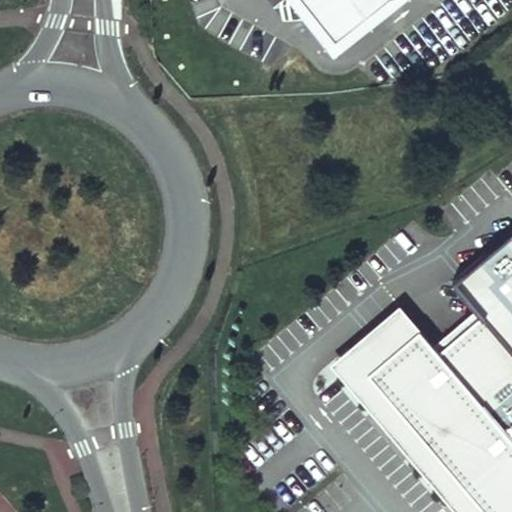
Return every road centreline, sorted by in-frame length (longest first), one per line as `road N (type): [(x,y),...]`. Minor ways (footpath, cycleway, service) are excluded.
road 1 (secondary): [(139,330),(175,279),(186,216),(167,155),(124,109)]
road 2 (secondary): [(139,511),(125,372),(139,330)]
road 3 (secondary): [(27,365),(84,448),(105,511)]
road 4 (secondary): [(27,365),(86,360),(139,330)]
